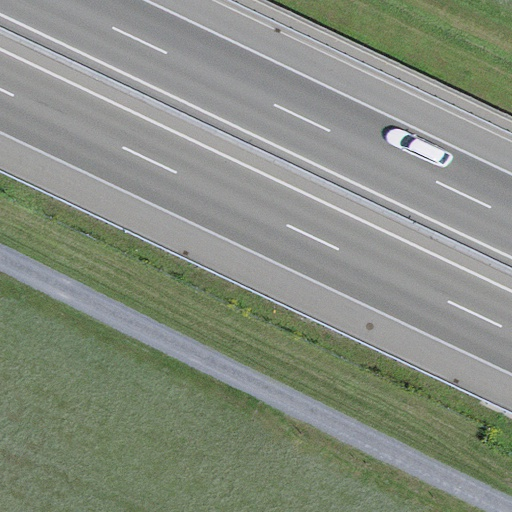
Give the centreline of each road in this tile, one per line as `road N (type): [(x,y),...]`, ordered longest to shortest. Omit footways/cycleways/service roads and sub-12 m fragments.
road 1 (track): [(511,506),(0,255)]
road 2 (motorway): [(0,82),(511,325)]
road 3 (motorway): [(511,207),(75,0)]
